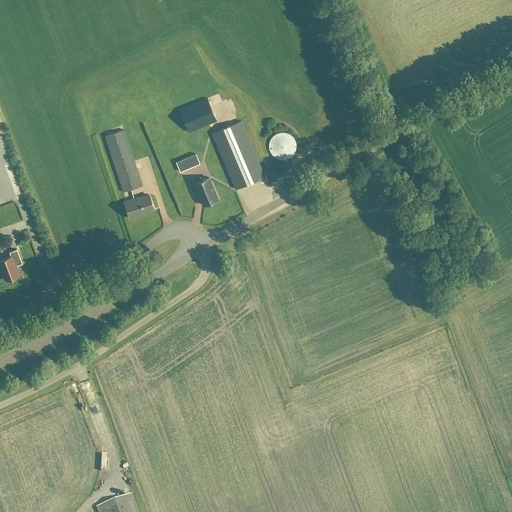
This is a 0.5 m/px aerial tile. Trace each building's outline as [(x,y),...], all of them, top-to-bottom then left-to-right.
[(170,65),(179,93),(191,89),(192,93),(196,91),(186,60),(170,65)] [(180,110),(189,133),(216,121),(207,99),(180,110)] [(241,121),(211,134),(235,189),(265,177),(241,121)] [(142,186),(124,130),(105,136),(123,192),(142,186)] [(287,133),(286,133),(284,132),(283,132),(281,132),(280,132),(279,133),(277,133),(276,134),(275,134),(274,135),(273,136),(272,137),(271,138),(270,139),(269,140),(269,142),(268,143),(268,144),(268,146),(268,147),(268,149),(268,150),(269,151),(269,153),(270,154),(271,155),(271,156),(272,157),(274,158),(275,159),(276,159),(277,160),(279,160),(280,161),(281,161),(283,161),(284,161),(286,160),(287,160),(288,160),(289,159),(291,158),(292,157),(293,156),(294,155),(294,154),(295,153),(296,151),(296,150),(296,149),(296,147),(296,146),(296,145),(296,143),(296,142),(295,140),(294,139),(294,138),(293,137),(292,136),(291,135),(290,134),(288,134),(287,133)] [(159,154),(167,178),(173,176),(171,171),(176,169),(174,164),(169,166),(164,152),(159,154)] [(195,155),(191,157),(195,166),(199,164),(195,155)] [(208,178),(194,184),(203,205),(217,199),(208,178)] [(124,203),(130,218),(140,215),(140,214),(153,209),(149,195),(135,200),(135,199),(124,203)] [(11,257),(0,260),(0,268),(5,281),(19,275),(16,266),(22,264),(17,250),(9,253),(11,257)] [(137,511),(131,494),(96,507),(98,511),(137,511)]
